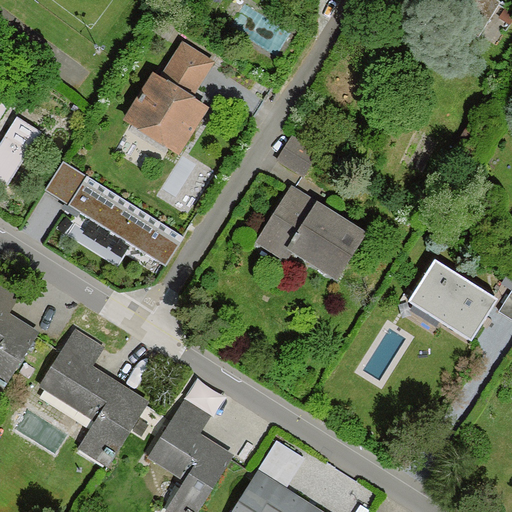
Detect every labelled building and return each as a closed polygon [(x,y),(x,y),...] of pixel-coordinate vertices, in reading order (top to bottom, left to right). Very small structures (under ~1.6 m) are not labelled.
[(408,0),(474,40),(496,5),(486,0),(408,0)] [(159,82),(148,75),(117,125),(174,160),(206,110),(191,101),(213,67),(180,47),(159,82)] [(0,119),(9,105),(0,99),(0,119)] [(40,134),(17,119),(0,144),(0,180),(7,185),(40,134)] [(294,138),(281,161),(303,174),(316,151),(294,138)] [(185,236),(63,161),(46,190),(166,266),(185,236)] [(369,234),(293,186),(257,244),(290,265),(296,256),(338,283),(369,234)] [(492,302),(431,265),(405,307),(466,344),(492,302)] [(16,300),(0,289),(0,375),(9,381),(38,333),(7,314),(16,300)] [(511,296),(500,315),(511,322),(511,296)] [(99,353),(74,337),(38,391),(92,427),(77,452),(106,470),(144,406),(89,369),(99,353)] [(204,428),(178,412),(144,467),(177,487),(165,505),(177,511),(195,511),(226,461),(195,442),(204,428)] [(296,470),(269,453),(231,511),(312,511),(282,493),(296,470)]
